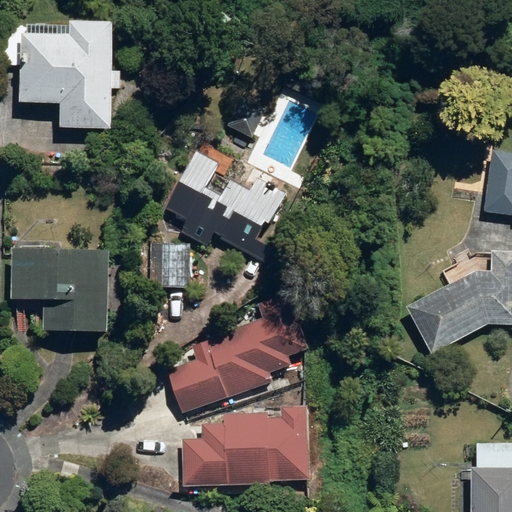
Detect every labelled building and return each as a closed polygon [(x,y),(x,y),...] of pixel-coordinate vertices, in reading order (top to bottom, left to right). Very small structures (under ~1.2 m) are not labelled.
[(125,128),(127,18),(80,17),(80,25),(6,23),(5,64),(29,65),(28,101),(71,102),(71,127),(125,128)] [(263,280),(295,216),(278,207),(288,187),(198,142),(159,220),(227,254),(224,260),(263,280)] [(511,150),(497,149),(490,216),(511,218),(511,150)] [(16,296),(51,297),(51,331),(118,333),(119,294),(120,248),(17,245),(16,296)] [(195,245),(168,245),(169,287),(196,286),(195,245)] [(498,267),(489,266),(412,304),(437,354),(500,322),(511,322),(511,250),(499,250),(498,267)] [(265,308),(271,324),(169,356),(187,411),(313,371),(290,300),(265,308)] [(320,480),(318,433),(317,403),(254,406),(255,413),(231,414),(231,423),(207,424),(208,438),(185,439),(188,486),(320,480)] [(463,511),(511,511),(511,441),(482,440),(480,489),(465,488),(463,511)]
